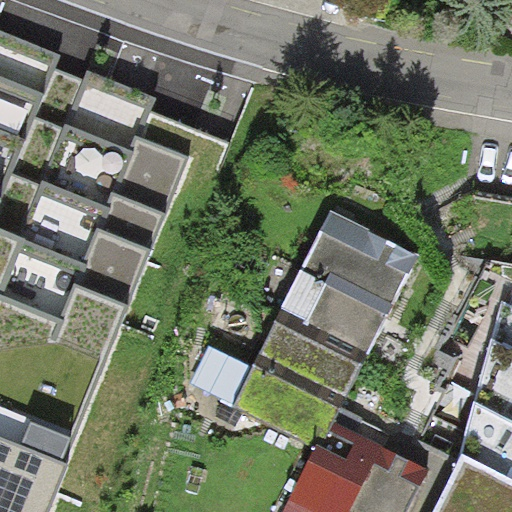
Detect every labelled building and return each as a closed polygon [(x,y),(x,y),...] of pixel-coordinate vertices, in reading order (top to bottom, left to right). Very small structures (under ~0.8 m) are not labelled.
[(198,119),(0,45),(0,368),(92,403),(198,119)] [(511,204),(471,197),(463,256),(490,259),(511,263),(511,204)] [(332,216),(284,310),(367,353),(416,258),(332,216)] [(462,465),(436,511),(511,511),(511,308),(506,305),(462,465)] [(284,310),(235,408),(318,450),(367,353),(284,310)] [(0,511),(50,511),(71,459),(0,432),(0,511)] [(407,511),(427,473),(357,438),(345,461),(321,450),(289,511),(407,511)]
